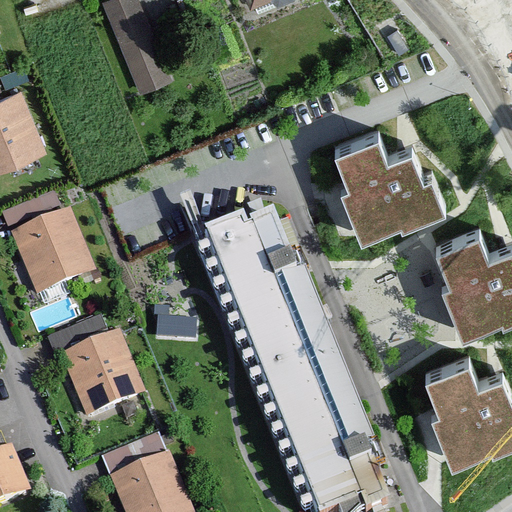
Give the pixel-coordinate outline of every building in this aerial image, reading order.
[(136,0),(108,0),(102,3),(141,93),(171,81),(136,0)] [(397,31),(387,37),(399,56),(409,49),(397,31)] [(22,91),(0,99),(0,171),(48,152),(22,91)] [(378,133),(336,149),(349,182),(341,185),(361,236),(401,220),(402,224),(446,207),(432,172),(424,175),(413,147),(387,157),(378,133)] [(28,201),(4,212),(9,224),(33,213),(28,201)] [(245,206),(203,222),(316,511),(335,511),(339,511),(340,511),(357,511),(366,504),(389,495),(367,439),(375,436),(288,217),(281,220),(274,203),(248,213),(245,206)] [(71,212),(11,237),(39,299),(97,276),(71,212)] [(479,225),(439,242),(453,275),(444,279),(463,326),(501,311),(503,316),(511,311),(511,237),(488,248),(479,225)] [(197,318),(158,315),(157,334),(195,337),(197,318)] [(121,335),(61,360),(87,420),(144,398),(121,335)] [(468,352),(426,368),(439,404),(432,407),(451,458),(511,435),(511,393),(502,368),(478,377),(468,352)] [(193,511),(159,436),(102,460),(125,511),(193,511)] [(15,454),(0,459),(0,508),(33,497),(15,454)]
